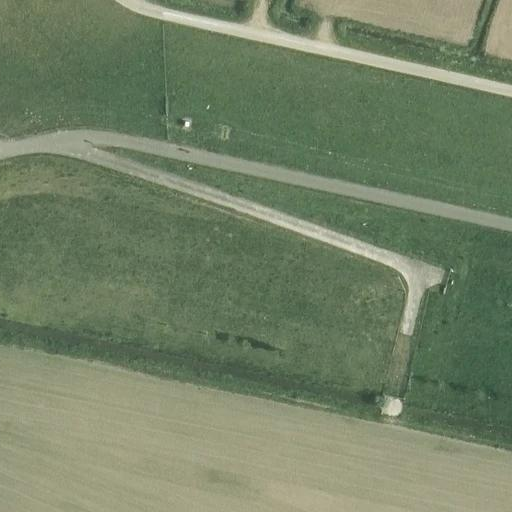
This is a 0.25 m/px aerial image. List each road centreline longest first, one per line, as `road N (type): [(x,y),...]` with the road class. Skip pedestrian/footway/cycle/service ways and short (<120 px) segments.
road 1 (track): [(395,387),(421,272),(114,163),(67,138)]
road 2 (unclassified): [(511,90),(123,0)]
